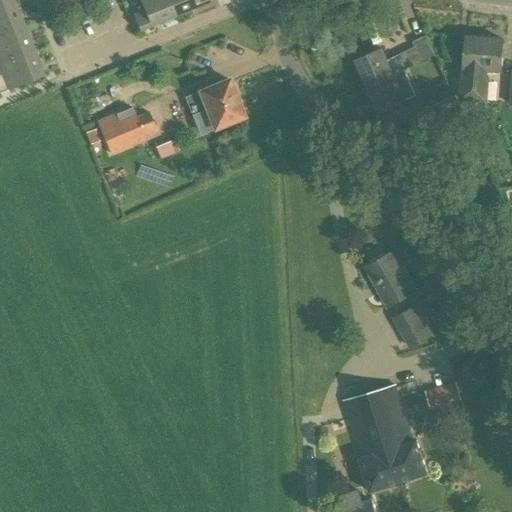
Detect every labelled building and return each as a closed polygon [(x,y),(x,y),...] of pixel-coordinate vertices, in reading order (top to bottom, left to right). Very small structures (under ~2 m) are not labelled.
[(44,0),(50,14),(70,6),(83,0),(44,0)] [(140,0),(144,11),(134,15),(139,29),(176,15),(169,0),(140,0)] [(169,0),(176,15),(212,0),(169,0)] [(15,1),(0,7),(0,36),(25,26),(15,1)] [(25,26),(0,36),(0,64),(36,51),(25,26)] [(426,35),(412,41),(421,61),(435,56),(426,35)] [(463,68),(461,99),(486,101),(488,78),(487,78),(487,70),(488,70),(501,71),(504,38),(466,35),(463,68)] [(384,49),(355,61),(366,87),(405,70),(404,69),(398,55),(388,60),(384,49)] [(36,51),(0,64),(0,69),(8,90),(46,75),(36,51)] [(405,70),(366,87),(377,112),(406,100),(400,85),(409,81),(405,70)] [(198,91),(184,97),(192,115),(206,109),(214,130),(245,117),(229,78),(198,91)] [(447,81),(426,91),(433,104),(453,95),(447,81)] [(131,108),(98,122),(110,152),(144,138),(143,136),(155,131),(147,111),(135,116),(131,108)] [(395,251),(365,267),(387,307),(401,299),(416,291),(417,291),(395,251)] [(407,309),(392,318),(408,347),(409,350),(433,336),(420,313),(416,305),(407,309)] [(457,378),(428,390),(437,411),(466,399),(457,378)] [(396,385),(343,402),(347,413),(357,410),(366,439),(368,438),(370,443),(384,438),(399,484),(428,474),(417,439),(413,440),(396,385)] [(357,410),(347,413),(361,457),(358,458),(369,493),(399,484),(384,438),(370,443),(368,438),(366,439),(357,410)] [(376,511),(372,498),(334,509),(335,511),(376,511)]
